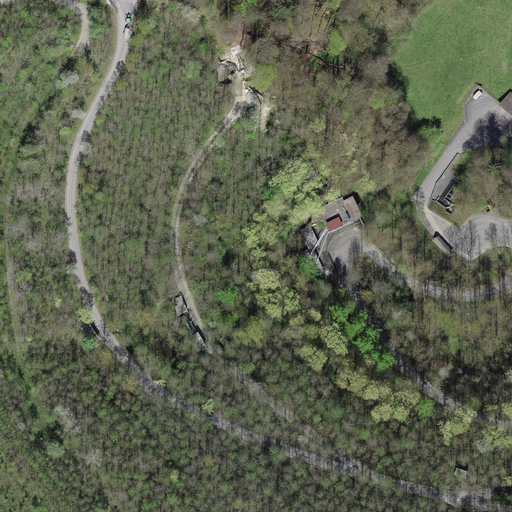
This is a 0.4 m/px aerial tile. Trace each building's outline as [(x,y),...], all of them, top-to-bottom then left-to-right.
[(462,184),(453,177),(436,202),(445,208),(462,184)] [(344,201),(320,210),(329,232),(353,223),(344,201)] [(301,231),(308,247),(315,244),(308,228),(301,231)] [(312,250),(304,253),(314,275),(321,271),(312,250)] [(180,300),(173,302),(179,317),(185,314),(180,300)] [(195,337),(190,339),(198,353),(202,350),(195,337)] [(467,474),(456,471),(454,478),(465,480),(467,474)]
